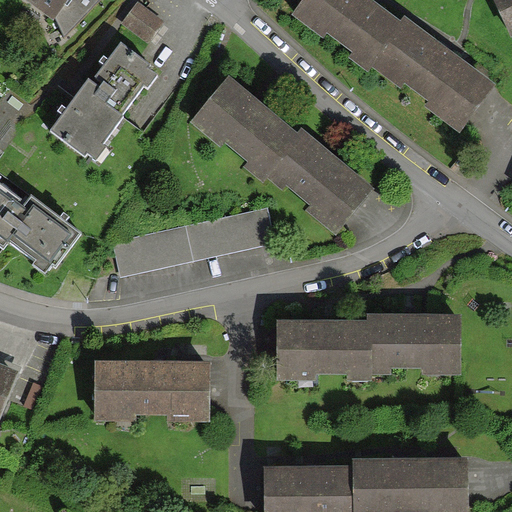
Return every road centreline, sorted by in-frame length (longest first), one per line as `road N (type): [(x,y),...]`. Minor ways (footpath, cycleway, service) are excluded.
road 1 (residential): [(453,200),(404,242),(319,275),(75,320),(0,304)]
road 2 (residential): [(213,0),(373,143),(453,200)]
